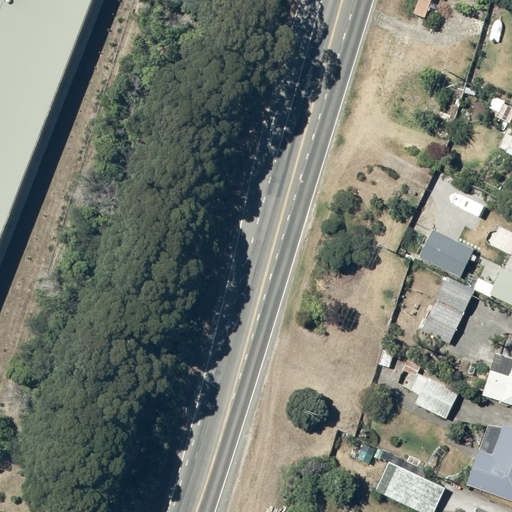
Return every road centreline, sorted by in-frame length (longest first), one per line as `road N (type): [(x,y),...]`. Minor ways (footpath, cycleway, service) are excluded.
road 1 (trunk): [(235,0),(71,511)]
road 2 (trunk): [(196,511),(346,0)]
